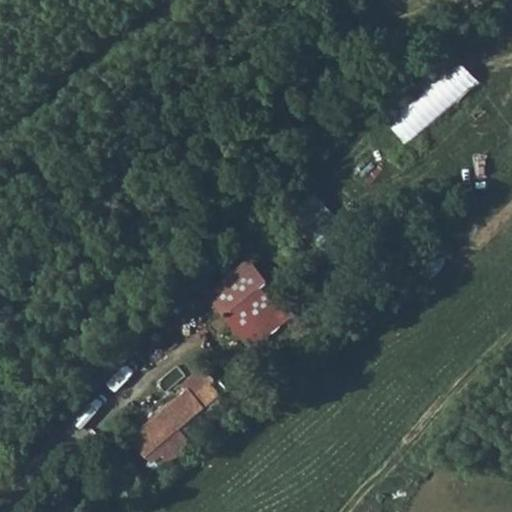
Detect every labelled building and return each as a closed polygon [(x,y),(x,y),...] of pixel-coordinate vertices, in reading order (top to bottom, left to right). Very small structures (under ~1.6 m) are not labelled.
[(461,53),(387,114),(410,141),(483,81),(461,53)] [(293,210),(341,261),(363,241),(316,189),(293,210)] [(252,261),(208,296),(253,352),(297,316),(252,261)] [(164,443),(175,455),(197,434),(188,423),(227,387),(217,378),(222,373),(209,359),(186,379),(191,385),(139,433),(154,452),(164,443)] [(46,511),(90,511),(66,490),(46,511)]
